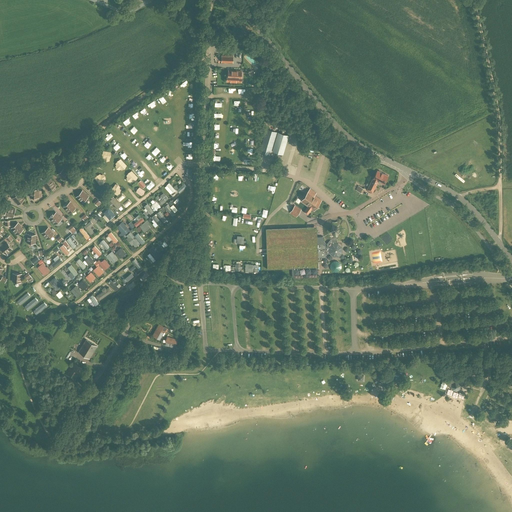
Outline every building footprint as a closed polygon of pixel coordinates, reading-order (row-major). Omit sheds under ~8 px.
[(226,81),(241,82),(241,70),(228,69),(227,73),(226,81)] [(136,126),(131,131),(135,135),(140,130),(136,126)] [(276,130),(266,127),(259,151),(269,154),(276,130)] [(278,130),(272,149),(283,153),(289,134),(278,130)] [(110,160),(112,152),(104,150),(102,158),(110,160)] [(120,158),(115,165),(123,171),(128,164),(120,158)] [(69,174),(64,168),(58,174),(64,180),(69,174)] [(126,176),(133,183),(139,177),(132,170),(126,176)] [(377,170),(373,178),(372,178),(368,187),(374,190),(378,181),(384,184),(388,176),(377,170)] [(103,184),(108,176),(99,172),(95,180),(103,184)] [(50,179),(44,183),(49,190),(55,186),(50,179)] [(144,188),(147,184),(141,179),(138,182),(144,188)] [(170,182),(165,186),(173,195),(178,191),(170,182)] [(113,193),(120,194),(122,185),(115,183),(113,193)] [(180,192),(188,186),(185,183),(178,189),(180,192)] [(358,185),(356,190),(362,193),(365,189),(358,185)] [(143,195),(146,190),(140,186),(136,191),(143,195)] [(310,188),(303,198),(316,207),(321,200),(314,195),(316,193),(310,188)] [(30,197),(38,197),(38,189),(30,189),(30,197)] [(82,191),(77,197),(83,202),(88,196),(82,191)] [(165,192),(161,194),(164,198),(160,200),(162,203),(169,198),(165,192)] [(19,193),(13,198),(18,204),(24,199),(19,193)] [(178,206),(179,204),(181,207),(184,205),(181,202),(184,200),(178,194),(172,200),(178,206)] [(119,208),(122,205),(114,196),(111,200),(119,208)] [(316,207),(303,198),(301,201),(308,206),(304,212),(308,214),(311,209),(314,211),(316,207)] [(152,205),(156,209),(161,206),(157,201),(152,205)] [(64,207),(69,213),(75,208),(70,202),(64,207)] [(144,206),(151,214),(154,211),(148,203),(144,206)] [(172,215),(179,210),(175,204),(170,206),(169,204),(166,206),(172,215)] [(295,205),(290,213),(296,217),(301,210),(295,205)] [(5,214),(13,217),(15,209),(7,207),(5,214)] [(109,221),(116,213),(109,207),(104,212),(106,213),(103,216),(109,221)] [(161,210),(157,213),(164,222),(168,219),(161,210)] [(61,219),(56,213),(50,218),(55,224),(61,219)] [(139,219),(134,223),(137,226),(145,219),(140,214),(136,216),(139,219)] [(153,223),(156,226),(162,222),(156,214),(152,217),(155,222),(153,223)] [(93,229),(95,227),(93,224),(94,223),(91,220),(85,226),(92,234),(95,231),(93,229)] [(147,220),(140,225),(145,232),(152,226),(147,220)] [(122,232),(120,233),(122,236),(130,230),(124,221),(117,225),(122,232)] [(12,228),(17,234),(23,229),(18,223),(12,228)] [(72,233),(77,230),(73,224),(69,227),(72,233)] [(87,238),(90,236),(83,226),(80,229),(87,238)] [(325,255),(325,246),(327,244),(324,241),(323,236),(317,237),(317,226),(266,228),(266,249),(267,253),(267,254),(267,269),(312,267),(318,267),(318,258),(325,257),(325,255)] [(338,228),(337,227),(336,226),(335,226),(334,226),(333,226),(332,227),(331,228),(331,229),(331,232),(331,233),(332,234),(333,234),(334,234),(335,235),(336,234),(337,234),(338,233),(339,231),(339,230),(339,229),(338,228)] [(54,234),(48,228),(42,233),(47,239),(54,234)] [(116,242),(119,240),(112,231),(109,233),(116,242)] [(131,231),(126,235),(133,244),(134,243),(137,247),(141,243),(131,231)] [(143,244),(146,241),(138,233),(135,235),(143,244)] [(28,234),(27,242),(35,243),(36,235),(28,234)] [(67,239),(74,248),(77,246),(70,237),(67,239)] [(333,238),(325,246),(325,255),(329,253),(333,257),(338,256),(342,252),(342,247),(338,243),(337,243),(337,237),(333,238)] [(107,249),(110,246),(103,239),(101,242),(107,249)] [(7,242),(0,247),(5,254),(12,249),(7,242)] [(61,246),(66,255),(70,252),(65,243),(61,246)] [(94,254),(97,257),(102,253),(96,245),(93,248),(97,252),(94,254)] [(150,249),(157,257),(160,254),(153,246),(150,249)] [(121,258),(127,253),(122,247),(116,251),(121,258)] [(106,255),(113,263),(119,258),(112,250),(106,255)] [(153,262),(156,260),(151,252),(148,254),(153,262)] [(32,260),(35,264),(41,259),(37,255),(32,260)] [(50,265),(53,268),(63,260),(58,255),(54,258),(56,260),(50,265)] [(90,265),(95,260),(89,255),(85,260),(90,265)] [(83,269),(87,266),(80,258),(77,260),(83,269)] [(95,262),(97,266),(101,263),(105,269),(111,265),(106,258),(101,261),(100,259),(95,262)] [(136,258),(133,261),(141,270),(144,267),(136,258)] [(45,275),(51,270),(41,259),(39,261),(41,264),(38,267),(45,275)] [(341,271),(341,261),(331,261),(332,272),(341,271)] [(246,263),(246,272),(259,272),(259,263),(246,263)] [(66,269),(68,272),(71,269),(76,275),(79,273),(72,264),(66,269)] [(100,276),(105,270),(99,264),(94,270),(100,276)] [(91,282),(97,277),(91,271),(86,277),(91,282)] [(128,281),(135,275),(132,272),(126,278),(128,281)] [(21,274),(13,273),(13,281),(21,282),(21,274)] [(58,290),(64,285),(56,276),(50,281),(58,290)] [(113,281),(112,279),(109,282),(117,290),(120,287),(118,285),(120,282),(115,278),(113,281)] [(78,284),(84,290),(89,285),(83,279),(78,284)] [(78,297),(83,292),(76,285),(71,290),(78,297)] [(106,286),(102,288),(104,291),(97,295),(99,299),(113,291),(110,286),(107,288),(106,286)] [(17,301),(21,305),(31,295),(28,291),(17,301)] [(96,305),(100,302),(93,294),(90,297),(96,305)] [(37,297),(25,305),(27,310),(39,301),(37,297)] [(36,314),(48,305),(45,301),(33,311),(36,314)] [(160,323),(153,335),(159,339),(164,331),(165,332),(168,328),(160,323)] [(167,336),(165,342),(172,344),(175,345),(177,339),(167,336)] [(97,346),(86,339),(78,351),(90,359),(97,346)] [(73,362),(66,375),(74,380),(82,368),(73,362)] [(453,390),(456,391),(459,389),(460,386),(464,383),(468,385),(469,380),(462,378),(462,379),(454,377),(449,381),(448,380),(447,385),(451,386),(453,390)]
